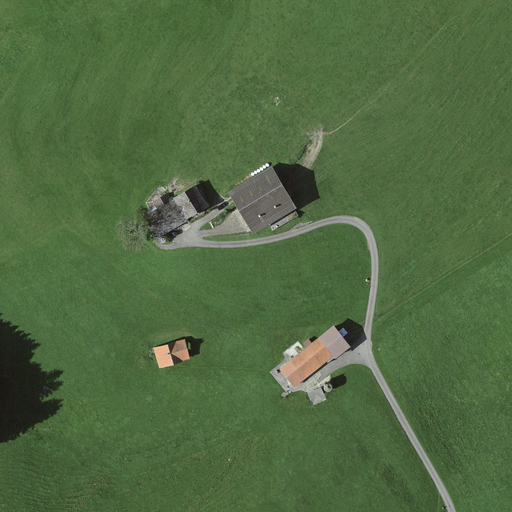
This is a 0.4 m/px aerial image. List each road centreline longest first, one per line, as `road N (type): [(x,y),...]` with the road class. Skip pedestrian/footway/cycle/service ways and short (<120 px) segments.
road 1 (unclassified): [(452,511),(367,355),(375,247),(363,226),(345,220),(234,245),(184,241)]
road 2 (track): [(184,241),(219,207),(216,192),(225,181),(333,123),(453,0)]
